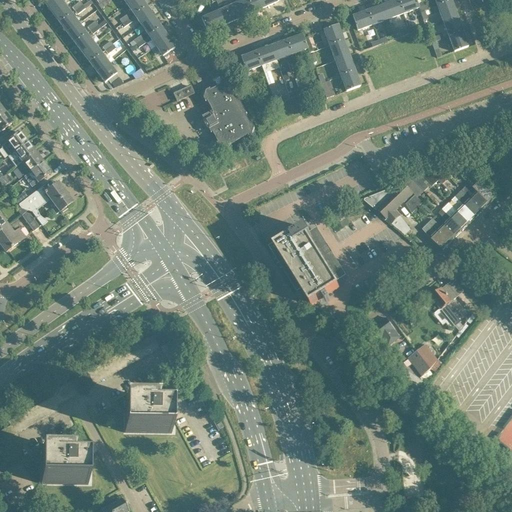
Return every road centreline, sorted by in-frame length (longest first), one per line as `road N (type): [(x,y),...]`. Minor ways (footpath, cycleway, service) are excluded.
road 1 (unclassified): [(141,511),(86,417),(85,397),(162,355),(215,449)]
road 2 (residential): [(283,179),(269,145),(276,135),(511,44)]
road 3 (secondary): [(310,488),(286,396),(261,341),(197,241)]
road 4 (secondary): [(0,44),(151,247)]
road 5 (secondary): [(168,273),(223,360),(266,497)]
road 6 (unclassified): [(322,353),(504,209)]
road 7 (secondary): [(0,388),(168,273)]
road 8 (secondary): [(151,247),(0,355)]
road 9 (secondary): [(197,241),(88,111)]
road 10 (residential): [(205,60),(353,0)]
road 11 (unclassified): [(387,483),(384,430),(322,353)]
road 12 (secondary): [(88,111),(5,0)]
road 13 (residential): [(88,111),(205,60)]
